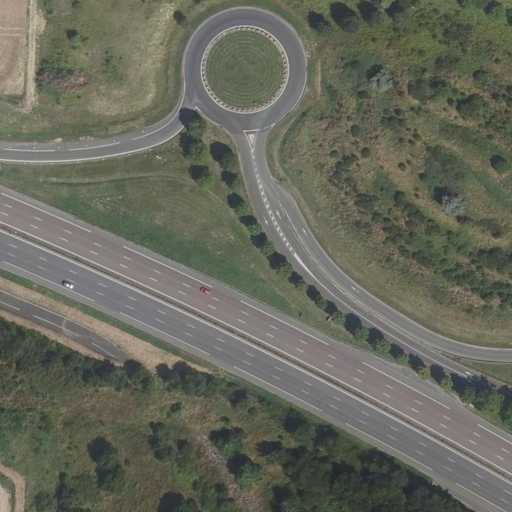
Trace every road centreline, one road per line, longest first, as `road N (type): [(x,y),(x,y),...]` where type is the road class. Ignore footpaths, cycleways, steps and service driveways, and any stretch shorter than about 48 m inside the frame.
road 1 (motorway): [(0,246),(279,374),(511,500)]
road 2 (motorway): [(511,459),(214,302),(0,207)]
road 3 (motorway): [(196,89),(168,130),(132,144),(0,153)]
